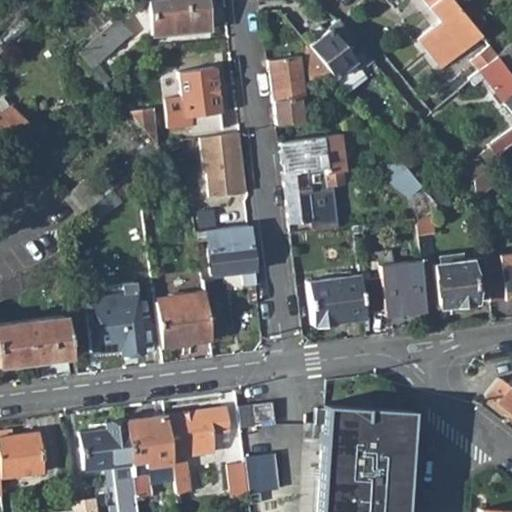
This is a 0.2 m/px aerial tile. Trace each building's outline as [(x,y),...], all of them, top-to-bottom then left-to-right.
[(207,29),(203,0),(161,0),(149,1),(152,35),(207,29)] [(423,0),(438,18),(416,36),(439,65),(479,34),(475,29),(455,3),(452,0),(423,0)] [(96,61),(129,33),(116,19),(84,45),(96,61)] [(353,63),(341,47),(352,37),(343,26),(338,21),(324,32),(318,27),(300,38),(307,45),(316,56),(332,77),(332,78),(353,63)] [(352,37),(341,47),(353,63),(357,69),(371,59),(352,37)] [(511,42),(496,55),(511,76),(511,42)] [(469,78),(471,82),(482,75),(511,115),(511,127),(511,126),(497,137),(499,141),(494,144),(500,154),(511,143),(511,76),(496,55),(468,76),(469,78)] [(304,98),(299,56),(266,60),(273,124),(301,122),(299,98),(304,98)] [(332,77),(316,56),(304,57),(307,80),(332,77)] [(176,62),(182,116),(190,116),(192,131),(221,128),(214,66),(199,67),(198,59),(176,62)] [(173,117),(182,116),(176,62),(166,63),(173,117)] [(161,148),(151,106),(127,109),(161,148)] [(25,124),(10,107),(0,112),(0,128),(13,143),(19,150),(34,137),(24,125),(25,124)] [(202,171),(205,195),(229,193),(234,189),(241,188),(235,131),(195,137),(200,172),(202,171)] [(342,170),(335,134),(277,142),(281,173),(323,167),(324,172),(342,170)] [(491,162),(507,182),(511,178),(511,143),(500,154),(496,158),(491,162)] [(484,168),(477,159),(461,170),(469,179),(471,177),(484,168)] [(387,164),(423,211),(426,209),(433,204),(426,195),(400,162),(387,164)] [(384,164),(369,166),(370,173),(386,171),(384,164)] [(281,173),(286,223),(308,220),(309,229),(336,226),(330,185),(343,184),(342,178),(347,177),(345,169),(342,170),(324,172),(323,167),(281,173)] [(473,194),(493,179),(484,168),(471,177),(473,194)] [(469,179),(461,170),(426,195),(433,204),(469,179)] [(77,215),(101,197),(84,181),(63,200),(77,215)] [(411,227),(428,225),(426,209),(423,211),(410,220),(411,227)] [(410,220),(409,216),(379,220),(380,231),(411,228),(411,227),(410,220)] [(253,267),(251,266),(247,223),(204,229),(205,238),(208,272),(240,268),(242,284),(254,283),(253,267)] [(205,238),(204,229),(194,230),(195,239),(205,238)] [(0,297),(63,269),(61,251),(0,278),(0,297)] [(486,298),(511,294),(511,251),(481,255),(481,257),(486,296),(486,298)] [(434,305),(470,301),(470,298),(486,296),(481,257),(465,258),(458,259),(457,252),(435,255),(436,262),(429,263),(434,305)] [(422,307),(415,257),(374,262),(375,274),(356,277),(359,310),(379,308),(380,313),(422,307)] [(356,277),(356,272),(303,278),(307,322),(310,322),(311,324),(331,321),(329,319),(360,316),(359,310),(356,277)] [(51,298),(66,297),(64,278),(50,279),(51,298)] [(141,349),(133,281),(120,283),(121,294),(83,299),(88,350),(117,347),(118,352),(141,349)] [(153,300),(159,346),(181,344),(181,343),(208,339),(202,293),(153,300)] [(0,362),(67,353),(62,314),(0,321),(0,362)] [(483,394),(511,417),(511,376),(506,385),(496,378),(483,394)] [(252,420),(270,419),(268,402),(250,404),(252,420)] [(250,404),(238,406),(240,425),(252,424),(252,420),(250,404)] [(163,414),(169,463),(171,480),(173,492),(187,491),(183,455),(211,452),(210,440),(209,431),(225,429),(222,407),(163,414)] [(143,466),(169,463),(163,414),(123,419),(129,461),(142,459),(143,466)] [(321,414),(314,511),(410,511),(416,419),(321,414)] [(117,464),(119,476),(130,475),(130,474),(129,461),(123,419),(102,421),(103,427),(77,430),(82,467),(117,464)] [(210,440),(226,438),(225,429),(209,431),(210,440)] [(0,476),(39,471),(35,431),(0,435),(0,476)] [(143,466),(142,459),(129,461),(130,474),(144,472),(143,466)] [(145,482),(171,480),(169,463),(143,466),(144,472),(145,482)] [(242,464),(227,465),(231,498),(246,497),(242,464)] [(130,475),(133,496),(147,494),(145,482),(144,472),(130,474),(130,475)] [(87,511),(86,500),(70,502),(71,511),(87,511)]
